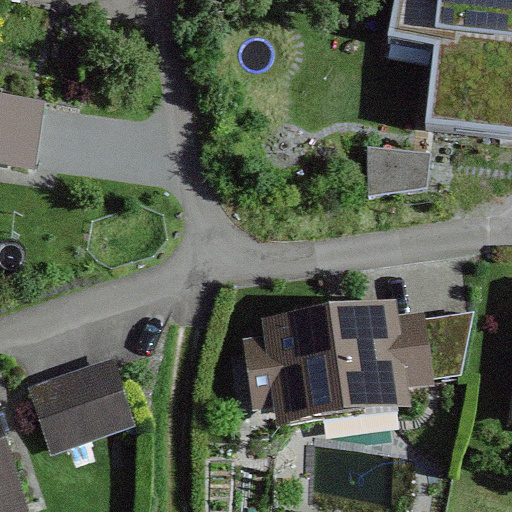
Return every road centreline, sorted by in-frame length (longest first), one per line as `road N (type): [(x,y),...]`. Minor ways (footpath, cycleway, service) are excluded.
road 1 (residential): [(214,265),(511,234)]
road 2 (residential): [(160,0),(214,265)]
road 3 (track): [(214,265),(180,373),(174,511)]
road 4 (residential): [(0,340),(214,265)]
